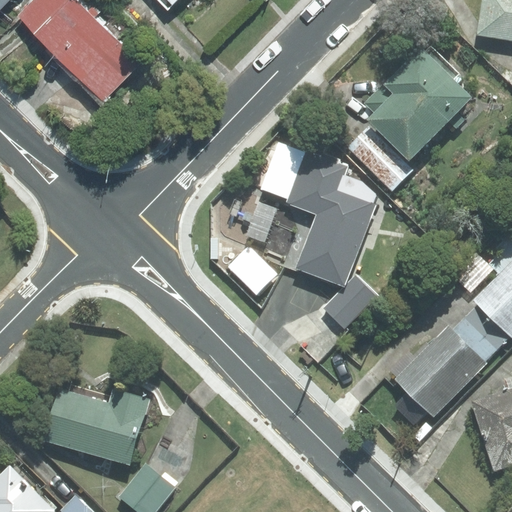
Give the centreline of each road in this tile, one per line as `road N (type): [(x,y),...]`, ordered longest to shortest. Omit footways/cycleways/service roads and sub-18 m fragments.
road 1 (residential): [(392,511),(111,233)]
road 2 (residential): [(111,233),(140,214),(348,0)]
road 3 (residential): [(111,233),(0,131)]
road 4 (residential): [(0,333),(66,265),(111,233)]
